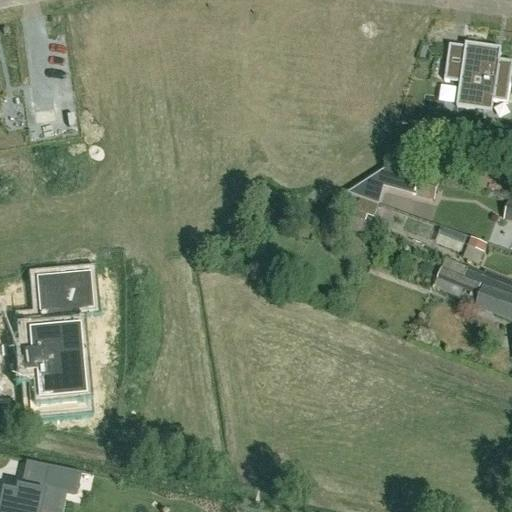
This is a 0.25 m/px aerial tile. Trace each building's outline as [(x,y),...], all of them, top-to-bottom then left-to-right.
[(511,64),(500,62),(501,54),(481,51),(482,48),(466,46),(466,49),(463,69),(447,67),(445,83),(460,85),(457,109),(484,113),(486,102),(494,103),(508,106),(511,76),(511,64)] [(53,99),(33,102),(36,125),(56,123),(53,99)] [(219,201),(239,212),(259,177),(239,166),(219,201)] [(385,170),(348,195),(378,206),(383,187),(433,201),(438,185),(385,170)] [(379,207),(359,200),(353,218),(366,223),(368,217),(374,220),(379,207)] [(441,230),(439,236),(464,246),(466,239),(467,238),(442,227),(441,230)] [(471,241),(468,248),(482,254),(484,255),(487,247),(471,241)] [(445,261),(441,270),(481,286),(483,287),(511,297),(511,283),(485,273),(484,276),(445,261)] [(441,270),(436,282),(463,292),(470,295),(467,303),(473,306),(481,286),(441,270)] [(40,282),(39,282),(39,284),(41,284),(62,282),(65,311),(72,310),(72,311),(74,311),(74,310),(90,309),(87,278),(41,282),(40,282)] [(511,297),(483,287),(474,310),(511,324),(511,297)] [(24,355),(22,356),(24,377),(26,377),(29,377),(32,402),(33,402),(33,401),(48,400),(49,410),(49,412),(83,409),(79,367),(77,367),(77,368),(65,369),(61,322),(73,321),(73,322),(75,322),(75,320),(25,325),(27,355),(24,355)] [(79,477),(45,470),(41,489),(66,494),(74,496),(79,477)] [(38,511),(42,496),(22,492),(18,491),(17,493),(17,494),(17,497),(8,495),(8,496),(3,495),(2,503),(1,503),(0,508),(0,511),(38,511)]
